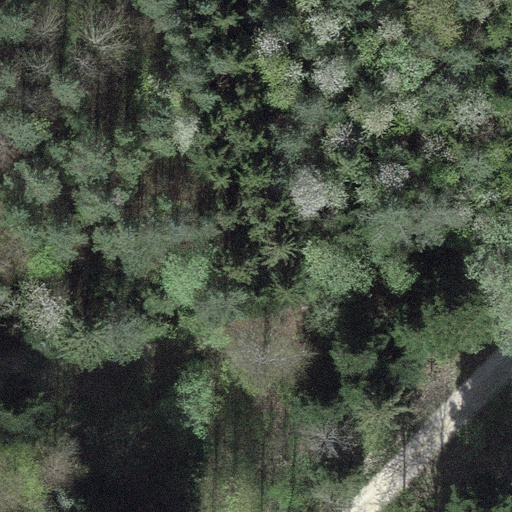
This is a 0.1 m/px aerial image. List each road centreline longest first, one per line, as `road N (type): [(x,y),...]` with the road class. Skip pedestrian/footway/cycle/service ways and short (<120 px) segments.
road 1 (track): [(0,356),(56,368),(175,351),(511,252)]
road 2 (track): [(364,511),(511,348)]
road 3 (track): [(391,479),(511,463)]
